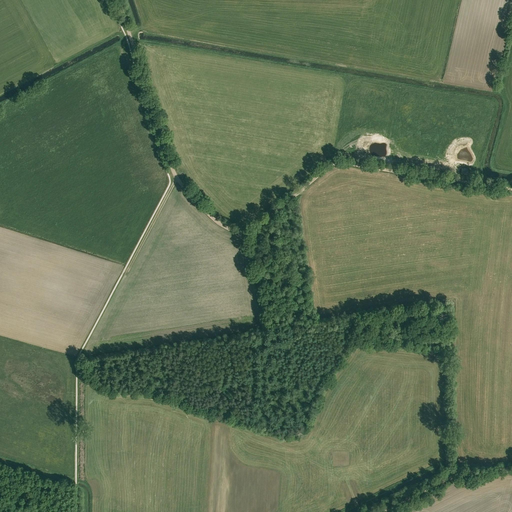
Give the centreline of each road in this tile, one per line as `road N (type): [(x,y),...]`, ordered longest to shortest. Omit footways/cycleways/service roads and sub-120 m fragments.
road 1 (track): [(176,177),(208,214),(241,232),(334,163),(511,189)]
road 2 (track): [(119,0),(176,177)]
road 3 (track): [(385,511),(463,475),(511,470)]
